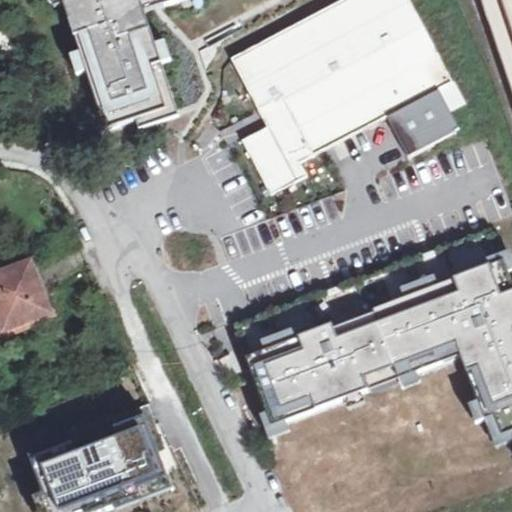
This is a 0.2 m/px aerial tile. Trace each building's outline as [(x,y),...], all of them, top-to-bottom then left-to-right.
[(57,0),(103,135),(134,125),(137,135),(177,121),(142,17),(191,0),(57,0)] [(453,116),(470,108),(409,0),(350,0),(233,63),(270,130),(244,143),(273,197),(309,179),(302,166),(388,120),(411,162),(462,134),(453,116)] [(230,326),(242,358),(247,356),(487,266),(485,260),(498,255),(506,252),(496,225),(230,326)] [(247,356),(242,358),(273,438),(289,432),(285,423),(345,400),(347,407),(359,403),(355,394),(400,377),(405,389),(419,384),(415,372),(462,354),(479,397),(469,407),(476,425),(488,420),(497,445),(511,439),(511,249),(506,252),(498,255),(485,260),(487,266),(247,356)] [(47,316),(28,266),(0,277),(0,326),(3,333),(47,316)] [(110,511),(175,489),(148,413),(29,456),(49,511),(110,511)]
